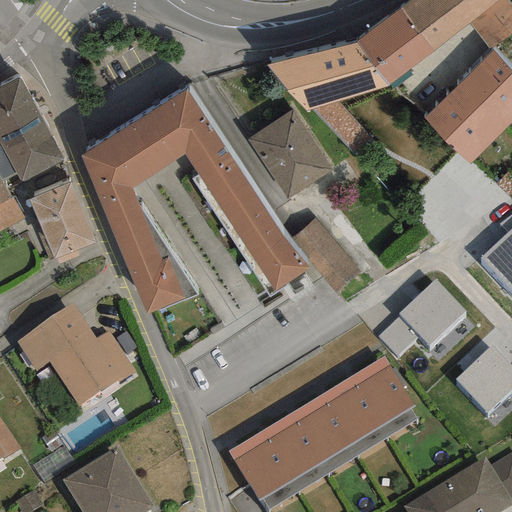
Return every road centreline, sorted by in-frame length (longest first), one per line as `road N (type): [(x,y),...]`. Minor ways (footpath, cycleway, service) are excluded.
road 1 (residential): [(210,511),(182,408),(32,47)]
road 2 (secondary): [(364,0),(302,21),(245,27),(178,0)]
